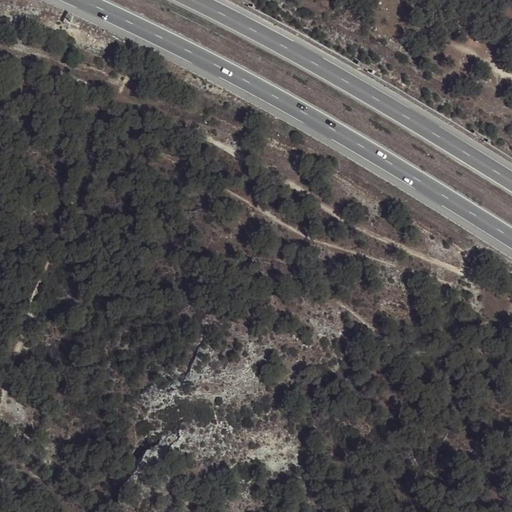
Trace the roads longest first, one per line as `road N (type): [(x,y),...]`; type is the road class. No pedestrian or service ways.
road 1 (track): [(511,299),(383,238),(240,141),(71,69),(0,58)]
road 2 (motorway): [(79,0),(270,93),(511,239)]
road 3 (motorway): [(511,181),(191,0)]
